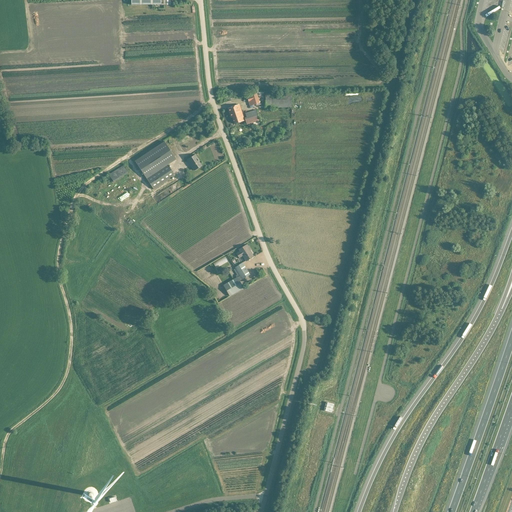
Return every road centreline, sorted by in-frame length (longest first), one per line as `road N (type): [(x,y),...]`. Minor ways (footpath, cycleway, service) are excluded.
road 1 (unclassified): [(263,511),(304,325),(265,247),(223,130),(201,0)]
road 2 (motorway): [(511,231),(476,315),(400,423),(358,511)]
road 3 (motorway): [(503,309),(430,427),(394,511)]
road 4 (motorway): [(511,339),(451,511)]
